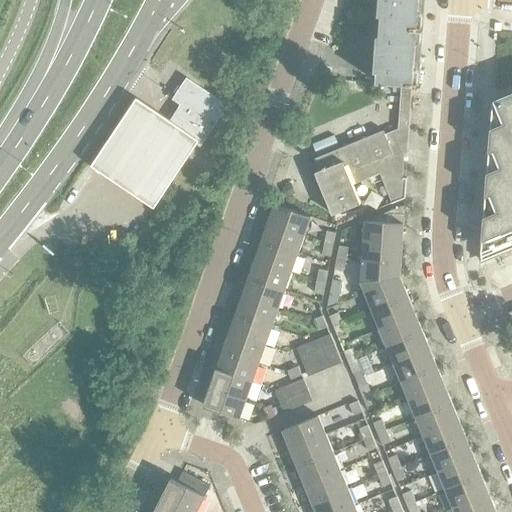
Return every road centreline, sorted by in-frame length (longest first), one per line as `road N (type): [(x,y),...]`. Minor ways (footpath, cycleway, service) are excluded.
road 1 (residential): [(155,431),(309,0)]
road 2 (residential): [(462,315),(442,250),(459,0)]
road 3 (primary): [(0,239),(97,111),(163,0)]
road 4 (primary): [(97,0),(0,165)]
road 5 (residential): [(255,511),(226,457),(155,431)]
